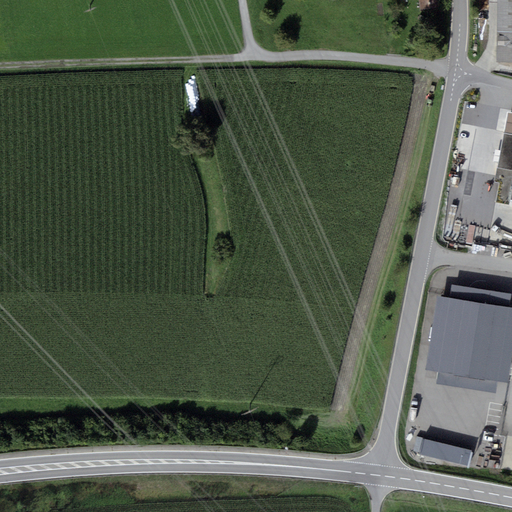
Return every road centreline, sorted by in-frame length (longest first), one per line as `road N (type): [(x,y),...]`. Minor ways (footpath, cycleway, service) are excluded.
road 1 (unclassified): [(380,475),(457,72)]
road 2 (tertiary): [(380,475),(181,460),(0,470)]
road 3 (track): [(457,72),(252,55),(242,0)]
road 4 (track): [(252,55),(0,66)]
road 5 (tertiary): [(511,497),(380,475)]
